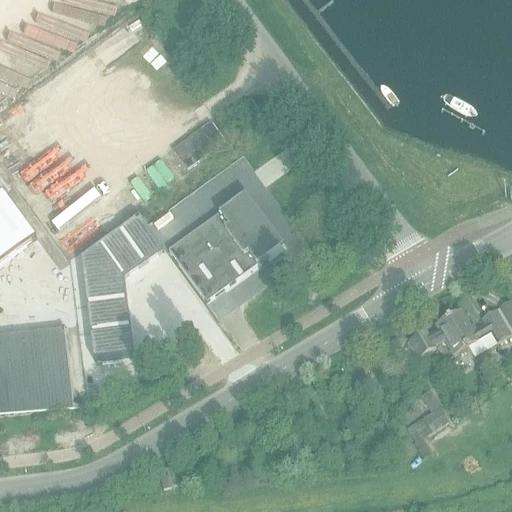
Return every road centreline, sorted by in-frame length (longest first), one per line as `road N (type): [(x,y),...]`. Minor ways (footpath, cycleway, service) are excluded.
road 1 (tertiary): [(0,494),(85,483),(140,459),(428,285)]
road 2 (unclassified): [(428,285),(216,0)]
